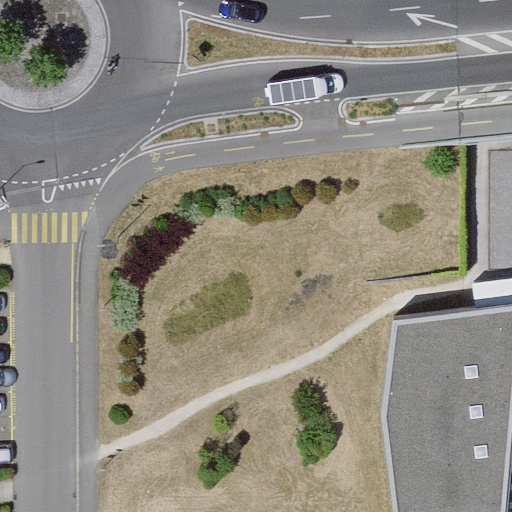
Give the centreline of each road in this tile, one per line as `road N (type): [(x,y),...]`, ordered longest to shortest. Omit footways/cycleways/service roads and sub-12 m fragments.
road 1 (primary): [(126,106),(511,66)]
road 2 (primary): [(490,0),(391,10),(231,0)]
road 3 (primary): [(0,142),(70,144),(126,106)]
